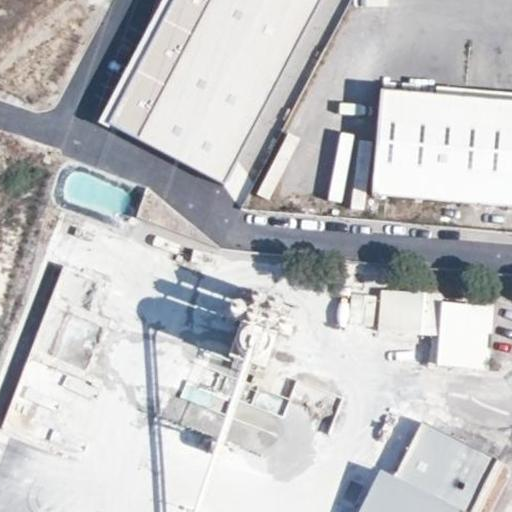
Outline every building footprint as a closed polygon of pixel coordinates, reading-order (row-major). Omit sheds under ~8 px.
[(231,174),(313,0),(179,0),(121,122),(231,174)] [(511,207),(511,104),(383,94),(374,195),(511,207)] [(134,294),(63,270),(9,428),(79,452),(134,294)] [(440,339),(438,368),(489,371),(494,310),(440,306),(441,298),(384,294),(381,334),(440,339)] [(362,303),(361,332),(374,332),(375,303),(362,303)] [(304,495),(339,403),(201,351),(166,443),(304,495)] [(425,424),(396,479),(459,511),(474,511),(500,462),(425,424)] [(361,511),(459,511),(396,479),(383,472),(361,511)]
